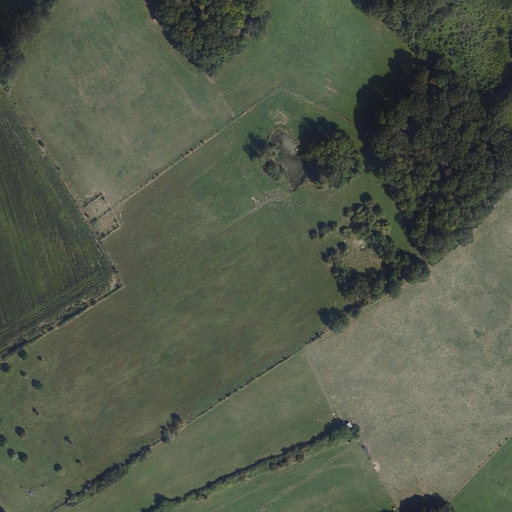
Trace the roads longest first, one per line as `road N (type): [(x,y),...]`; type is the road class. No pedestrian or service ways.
road 1 (track): [(511,142),(478,122),(377,0)]
road 2 (track): [(151,0),(235,115)]
road 3 (track): [(511,169),(429,266)]
